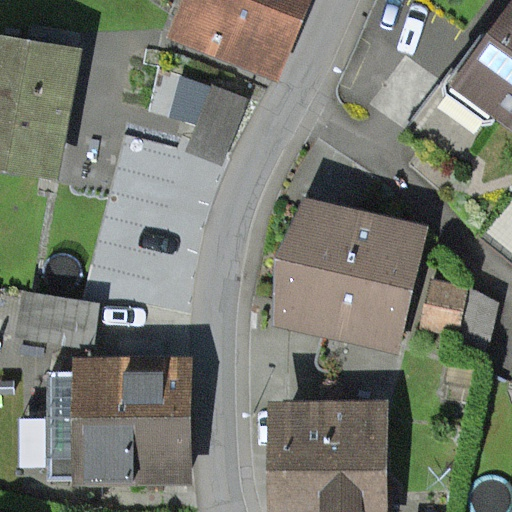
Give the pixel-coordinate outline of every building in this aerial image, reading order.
[(184,0),(163,47),(278,100),(324,0),(184,0)] [(511,11),(453,97),(511,137),(511,11)] [(79,61),(0,46),(0,182),(55,192),(79,61)] [(427,240),(302,211),(273,333),(398,362),(427,240)] [(180,379),(57,380),(58,494),(182,493),(180,379)] [(377,511),(378,415),(266,414),(264,511),(377,511)]
